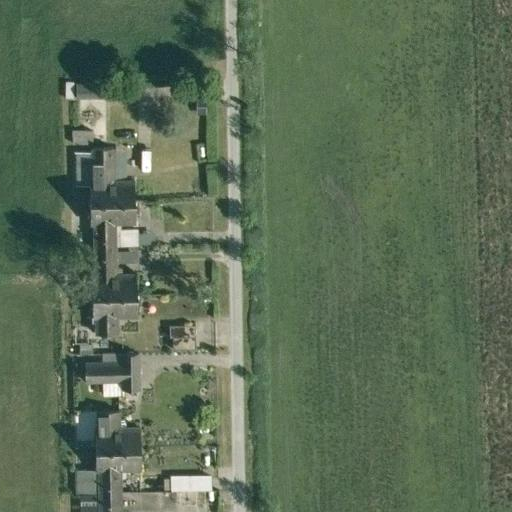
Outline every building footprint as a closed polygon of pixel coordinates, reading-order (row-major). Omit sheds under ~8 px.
[(113,143),(95,143),(96,178),(91,178),(91,219),(98,219),(99,269),(93,269),(94,312),(97,312),(98,331),(119,331),(119,312),(135,311),(135,269),(117,269),(116,218),(135,218),(135,176),(113,176),(113,143)] [(192,326),(167,324),(166,343),(190,345),(192,326)] [(123,379),(123,391),(137,391),(137,351),(123,351),(123,360),(86,361),(87,379),(123,379)] [(118,406),(100,407),(100,427),(95,428),(96,469),(102,469),(103,511),(121,511),(121,467),(140,467),(139,426),(118,426),(118,406)] [(164,474),(164,489),(205,490),(205,475),(164,474)]
